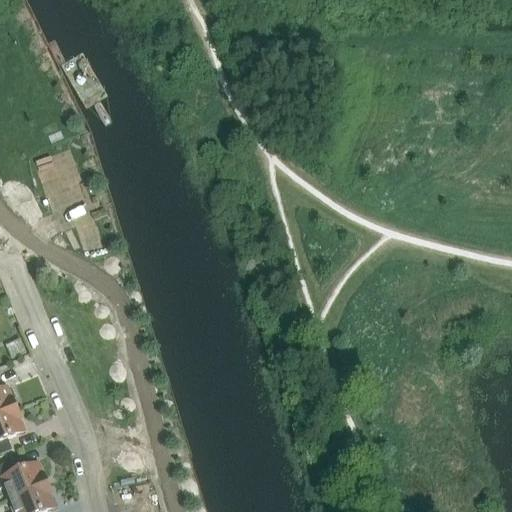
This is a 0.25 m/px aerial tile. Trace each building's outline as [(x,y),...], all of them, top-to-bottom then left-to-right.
[(20,342),(6,347),(11,360),(25,354),(20,342)] [(0,417),(16,411),(12,400),(10,400),(6,389),(0,391),(0,417)] [(3,443),(24,434),(20,423),(21,422),(16,411),(0,417),(0,457),(7,454),(3,443)] [(0,490),(4,489),(9,503),(47,487),(43,476),(42,476),(37,465),(16,474),(11,463),(0,467),(0,490)] [(47,487),(9,503),(13,511),(49,511),(55,510),(51,498),(52,498),(47,487)]
